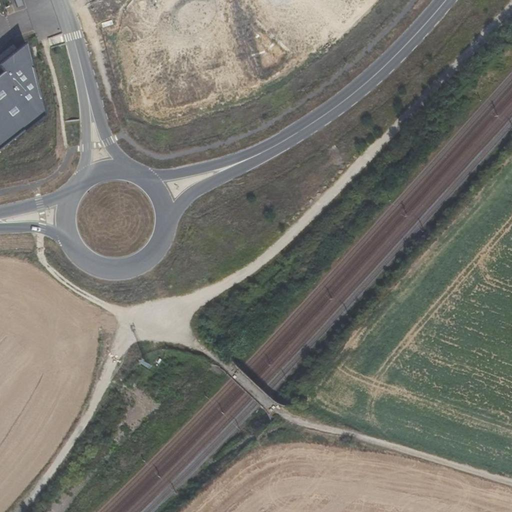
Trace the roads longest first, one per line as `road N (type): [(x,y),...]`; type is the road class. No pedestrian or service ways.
road 1 (track): [(17,511),(43,485),(121,344),(259,262),(511,6)]
road 2 (track): [(151,322),(221,359),(290,416),(511,483)]
road 3 (tertiary): [(446,0),(344,102),(237,165)]
road 4 (tertiary): [(70,242),(101,268),(131,267),(155,250),(165,222)]
